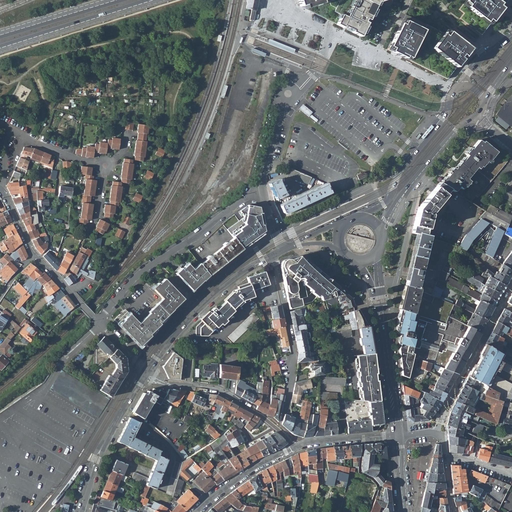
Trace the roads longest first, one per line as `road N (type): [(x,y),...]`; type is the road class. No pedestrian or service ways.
road 1 (residential): [(97,322),(148,267),(261,192)]
road 2 (residential): [(275,252),(293,347),(277,428)]
road 3 (tertiary): [(275,252),(213,293),(146,372)]
road 4 (secondary): [(461,86),(398,171),(391,196),(360,217)]
road 5 (secondary): [(0,49),(158,0)]
road 6 (tertiary): [(146,372),(96,458),(79,511)]
road 7 (residential): [(436,432),(502,302)]
road 8 (secondary): [(396,435),(377,291)]
road 9 (secondary): [(383,234),(402,191),(467,121)]
road 10 (residential): [(99,215),(129,230),(171,141)]
road 11 (secondary): [(121,0),(0,36)]
road 12 (residential): [(196,511),(298,443)]
